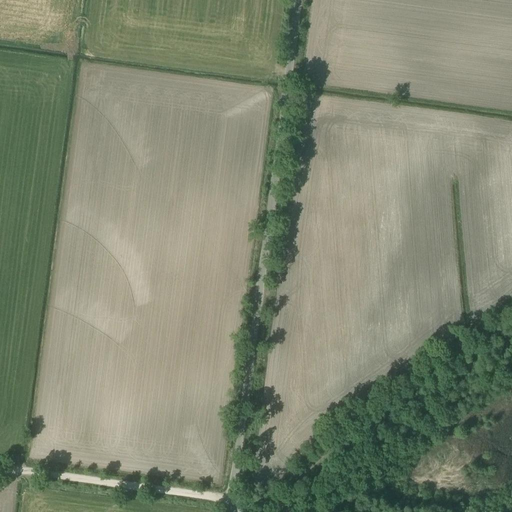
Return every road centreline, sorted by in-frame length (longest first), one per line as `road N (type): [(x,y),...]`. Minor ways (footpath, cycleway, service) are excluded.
road 1 (unclassified): [(298,0),(230,500)]
road 2 (track): [(0,469),(230,500)]
